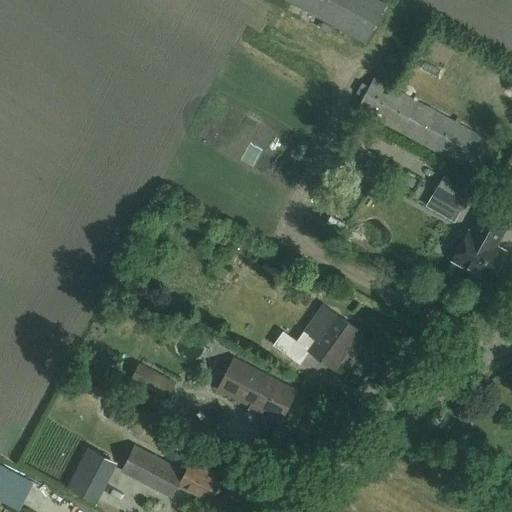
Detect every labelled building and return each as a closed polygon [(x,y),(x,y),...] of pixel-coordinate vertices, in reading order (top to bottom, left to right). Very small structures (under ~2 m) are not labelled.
[(387,6),(375,0),(286,0),(366,44),(387,6)] [(502,147),(374,78),(358,109),(485,178),(502,147)] [(439,199),(469,210),(477,187),(447,177),(439,199)] [(510,221),(486,208),(472,233),(470,231),(454,260),(492,282),(508,253),(494,245),(499,235),(502,237),(510,221)] [(236,255),(223,279),(235,285),(241,273),(255,281),(261,269),(236,255)] [(361,332),(336,314),(317,340),(305,332),(297,342),(284,332),(275,345),(301,364),(310,351),(334,368),(361,332)] [(295,391),(233,360),(217,392),(279,423),(295,391)] [(176,384),(139,364),(131,379),(168,398),(176,384)] [(184,473),(135,447),(122,472),(172,498),(178,486),(209,503),(222,478),(190,461),(184,473)] [(117,464),(88,448),(67,488),(96,503),(117,464)] [(0,463),(0,499),(18,509),(32,481),(0,463)]
